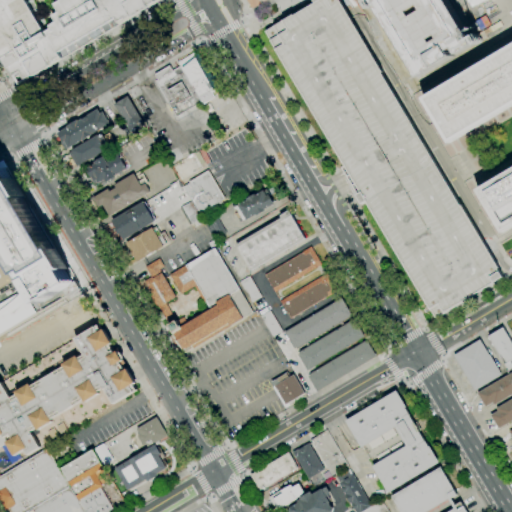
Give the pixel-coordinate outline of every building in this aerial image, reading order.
[(0,0),(160,0),(157,2),(150,6),(150,7),(133,17),(132,16),(127,19),(127,18),(120,22),(121,24),(56,62),(56,61),(51,64),(52,66),(35,76),(34,75),(26,79),(27,80),(19,85),(10,68),(4,59),(0,51),(0,0)] [(436,319),(366,202),(362,204),(356,195),(360,192),(352,178),(346,168),(265,31),(293,14),(294,15),(316,3),(314,0),(337,0),(352,24),(502,277),(461,302),(462,303),(436,319)] [(372,0),(417,76),(450,57),(447,51),(452,48),(456,55),(481,40),(477,33),(469,38),(446,0),(372,0)] [(511,227),(503,233),(477,190),(511,169),(511,105),(450,143),(423,98),(511,44),(511,227)] [(180,66),(177,62),(195,52),(196,54),(198,53),(211,75),(214,74),(217,79),(214,81),(218,86),(216,88),(217,90),(212,94),(214,98),(203,105),(201,102),(180,66)] [(201,102),(176,116),(155,81),(157,80),(154,75),(169,66),(172,71),(180,66),(201,102)] [(134,137),(114,104),(128,96),(145,125),(136,130),(138,134),(134,137)] [(65,150),(61,142),(62,141),(57,133),(67,127),(66,126),(77,120),(78,121),(82,118),(83,119),(86,117),(86,116),(98,109),(100,113),(103,112),(110,124),(65,150)] [(76,167),(68,153),(71,151),(98,135),(98,136),(101,134),(110,147),(80,165),(79,165),(76,167)] [(172,166),(197,151),(205,165),(180,180),(172,166)] [(94,184),(86,171),(85,169),(94,164),(93,162),(103,156),(105,158),(108,156),(109,159),(118,154),(127,168),(115,175),(116,177),(114,178),(114,180),(108,183),(108,182),(106,183),(104,180),(98,183),(97,182),(94,184)] [(0,169),(0,334),(78,287),(5,166),(0,169)] [(182,186),(208,171),(225,199),(222,201),(223,203),(204,215),(201,211),(198,212),(191,201),(182,186)] [(109,216),(103,205),(98,207),(93,198),(108,189),(110,191),(115,188),(114,186),(134,174),(138,181),(145,177),(148,183),(146,184),(150,191),(109,216)] [(243,221),(241,217),(237,219),(234,214),(238,212),(235,207),(238,206),(238,205),(247,200),(246,199),(255,194),(255,195),(263,190),(264,191),(267,189),(270,194),(269,194),(274,204),(264,210),(265,211),(257,216),(256,215),(247,220),(246,219),(243,221)] [(204,223),(194,228),(192,224),(189,226),(179,208),(191,201),(198,212),(203,221),(204,223)] [(123,240),(112,220),(143,202),(155,221),(123,240)] [(252,271),(236,245),(281,218),(280,216),(288,210),(305,239),(252,271)] [(203,221),(215,214),(226,233),(214,240),(204,223),(203,221)] [(137,262),(134,257),(131,259),(126,251),(129,249),(126,243),(152,227),(153,228),(156,227),(166,243),(163,245),(164,247),(137,262)] [(275,292),(265,275),(303,252),(303,251),(311,247),(321,265),(275,292)] [(184,350),(168,325),(169,324),(158,305),(156,306),(150,296),(152,295),(144,281),(151,277),(145,267),(160,258),(164,266),(160,269),(176,296),(165,303),(176,320),(177,321),(183,317),(187,323),(210,310),(205,302),(204,303),(194,286),(181,294),(170,275),(186,265),(186,266),(215,249),(240,290),(239,290),(252,313),(243,319),(230,327),(228,324),(184,350)] [(290,318),(280,301),(326,273),(337,291),(329,296),(329,295),(290,318)] [(248,276),(260,297),(251,303),(238,281),(248,276)] [(295,348),(285,332),(342,298),(352,315),(296,348),(295,348)] [(271,311),(283,332),(274,337),(262,317),(271,311)] [(308,370),(298,354),(300,353),(299,352),(354,319),(365,337),(308,370)] [(0,446),(0,382),(74,340),(73,338),(75,337),(76,338),(99,325),(102,331),(104,329),(113,343),(110,345),(115,353),(118,351),(123,360),(120,362),(125,370),(128,369),(136,383),(134,385),(137,390),(40,447),(41,448),(28,455),(25,450),(15,456),(7,443),(0,446)] [(511,367),(508,370),(488,336),(503,328),(511,342),(511,367)] [(475,391),(454,355),(479,340),(501,375),(475,391)] [(317,392),(308,377),(310,375),(309,374),(365,341),(366,342),(367,341),(376,356),(317,392)] [(285,408),(273,387),(275,386),(272,382),(276,379),(275,378),(287,371),(290,377),(294,374),(305,393),(303,395),(304,397),(285,408)] [(485,407),(477,393),(511,371),(511,394),(494,405),(493,402),(485,407)] [(388,493),(372,466),(379,462),(376,457),(388,449),(391,455),(393,454),(389,448),(401,442),(404,447),(406,446),(396,428),(393,429),(396,434),(385,441),(382,436),(381,436),(384,442),(372,449),(368,444),(361,448),(345,421),(397,391),(407,407),(406,408),(429,447),(430,446),(439,462),(388,493)] [(511,420),(498,429),(490,415),(497,411),(496,408),(511,398),(511,420)] [(148,449),(146,445),(143,446),(137,436),(139,435),(136,429),(156,417),(168,436),(159,441),(161,443),(156,446),(155,445),(148,449)] [(331,475),(310,440),(327,431),(347,465),(331,475)] [(60,469),(93,450),(93,449),(100,445),(105,442),(113,455),(112,456),(116,463),(111,466),(113,468),(107,471),(107,470),(100,474),(105,482),(101,484),(102,486),(100,488),(114,510),(110,511),(84,511),(70,487),(60,469)] [(313,487),(309,479),(308,479),(296,458),(295,459),(291,453),(298,449),(298,450),(308,443),(324,470),(319,473),(324,481),(313,487)] [(157,447),(161,453),(163,452),(166,457),(162,460),(162,461),(164,460),(167,465),(165,466),(166,468),(156,474),(158,476),(148,482),(147,480),(142,482),(127,491),(114,469),(148,449),(155,445),(156,446),(156,447),(157,447)] [(27,511),(6,511),(0,500),(0,476),(47,449),(60,469),(70,487),(27,511)] [(260,491),(250,475),(288,453),(298,468),(281,478),(283,480),(279,482),(278,480),(260,491)] [(449,500),(448,499),(426,511),(399,511),(391,497),(441,467),(457,495),(451,499),(449,500)] [(362,511),(355,511),(338,483),(339,482),(337,477),(343,474),(346,478),(353,474),(372,506),(362,511)] [(276,510),(269,497),(281,490),(282,490),(291,485),(292,488),(299,484),(304,493),(276,510)] [(27,511),(70,487),(84,511),(27,511)] [(285,511),(289,510),(288,509),(297,503),(297,501),(301,499),(300,498),(310,492),(312,494),(322,489),(326,487),(331,494),(326,497),(330,503),(329,503),(331,507),(335,508),(334,511),(285,511)] [(381,500),(388,511),(386,511),(362,511),(372,506),(381,500)] [(455,505),(461,502),(466,511),(448,511),(454,509),(453,507),(455,505)]
